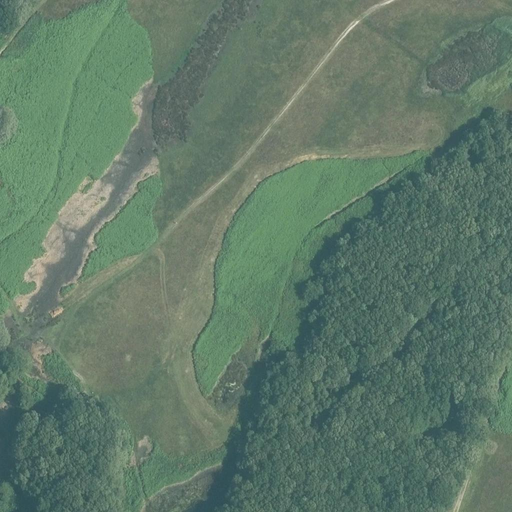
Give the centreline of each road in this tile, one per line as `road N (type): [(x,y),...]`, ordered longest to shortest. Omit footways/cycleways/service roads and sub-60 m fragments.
road 1 (track): [(39,334),(149,251),(251,150),(351,27),(393,0)]
road 2 (track): [(455,511),(511,341)]
